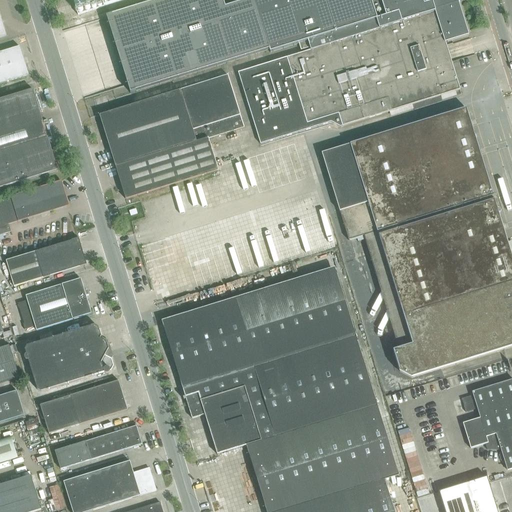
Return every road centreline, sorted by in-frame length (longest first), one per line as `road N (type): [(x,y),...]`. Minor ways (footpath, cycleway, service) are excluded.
road 1 (unclassified): [(191,511),(35,0)]
road 2 (unknown): [(511,78),(324,134),(317,155),(343,231)]
